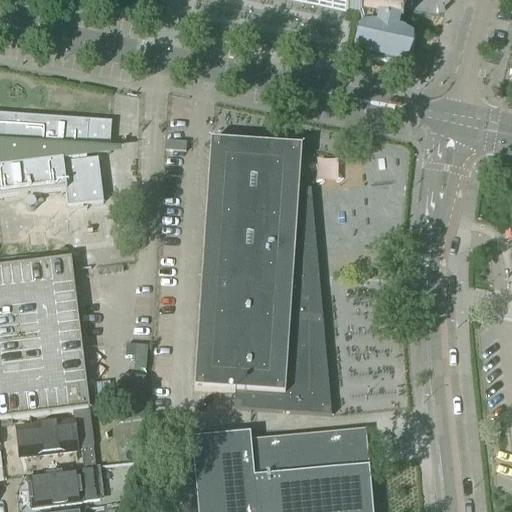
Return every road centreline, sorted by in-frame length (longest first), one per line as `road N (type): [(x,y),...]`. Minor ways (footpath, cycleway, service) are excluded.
road 1 (residential): [(0,25),(454,119)]
road 2 (residential): [(452,511),(432,294),(454,119)]
road 3 (unknown): [(292,455),(431,438)]
road 4 (residential): [(454,119),(487,0)]
